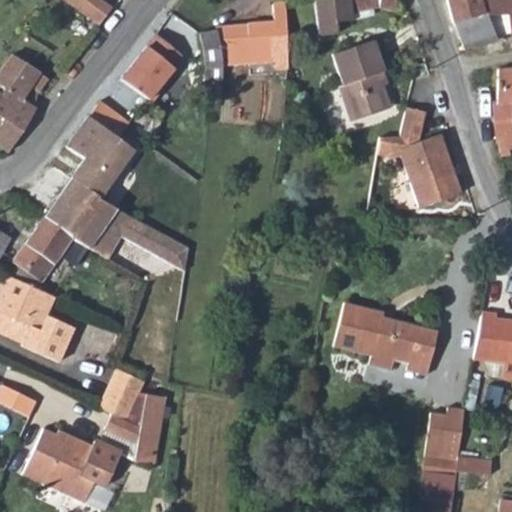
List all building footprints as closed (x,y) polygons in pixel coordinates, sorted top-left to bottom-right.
[(111,10),(98,0),(63,0),(98,27),(111,10)] [(333,17),(348,13),(347,0),(313,0),(316,37),(334,34),(333,17)] [(392,11),(391,0),(347,0),(348,13),(374,6),(392,11)] [(444,0),(449,21),(450,21),(484,12),(510,12),(507,0),(444,0)] [(271,48),(272,65),(286,65),(282,1),(270,4),(270,20),(244,23),(244,24),(228,26),(230,50),(271,48)] [(494,39),(484,12),(450,21),(461,50),(494,39)] [(215,31),(196,33),(200,51),(200,52),(201,68),(222,67),(272,65),(271,48),(230,50),(219,51),(217,43),(215,31)] [(177,53),(152,33),(116,78),(147,101),(172,70),(167,65),(177,53)] [(373,41),(334,55),(344,85),(339,88),(350,121),(389,107),(377,74),(383,72),(373,41)] [(6,54),(0,65),(0,87),(2,88),(0,91),(0,149),(4,152),(31,108),(17,98),(27,81),(35,87),(43,76),(22,61),(6,54)] [(221,101),(222,67),(201,68),(202,79),(202,80),(203,101),(221,101)] [(491,101),(493,138),(495,144),(504,142),(505,148),(511,147),(511,67),(495,69),(496,101),(491,101)] [(78,159),(39,217),(68,238),(69,238),(77,244),(78,244),(106,259),(119,236),(183,270),(187,247),(96,197),(130,150),(113,138),(125,122),(97,102),(86,116),(85,115),(61,146),(78,159)] [(396,138),(376,137),(374,154),(391,157),(392,159),(400,156),(417,207),(460,193),(440,133),(416,142),(420,130),(424,116),(405,110),(396,138)] [(57,255),(69,238),(68,238),(39,217),(11,261),(39,280),(57,255)] [(66,261),(78,244),(77,244),(69,238),(57,255),(66,261)] [(49,355),(64,326),(42,314),(51,296),(4,276),(0,286),(0,328),(20,338),(19,340),(49,355)] [(378,307),(338,302),(331,346),(368,352),(367,361),(390,364),(391,353),(406,355),(405,362),(426,366),(433,321),(391,315),(387,316),(383,319),(376,318),(378,307)] [(503,381),(511,382),(511,321),(491,318),(492,311),(475,308),(473,327),(470,345),(469,358),(505,364),(503,381)] [(142,380),(116,368),(97,407),(108,412),(124,420),(142,380)] [(0,384),(0,402),(26,415),(33,399),(0,384)] [(163,393),(144,389),(137,425),(134,442),(132,457),(151,460),(163,393)] [(426,444),(460,448),(464,409),(465,397),(448,395),(447,404),(432,401),(426,444)] [(124,420),(108,412),(102,427),(134,442),(137,425),(124,420)] [(134,442),(102,427),(95,441),(117,450),(132,457),(134,442)] [(117,450),(95,441),(89,438),(87,448),(80,445),(77,438),(56,429),(53,434),(40,428),(19,474),(80,501),(91,479),(101,484),(108,468),(114,470),(117,450)] [(87,448),(89,438),(80,433),(77,438),(80,445),(87,448)] [(460,448),(426,444),(424,457),(459,462),(459,460),(460,448)] [(492,465),(459,460),(459,462),(459,466),(458,475),(490,479),(492,465)] [(511,511),(511,499),(503,498),(501,511),(511,511)]
